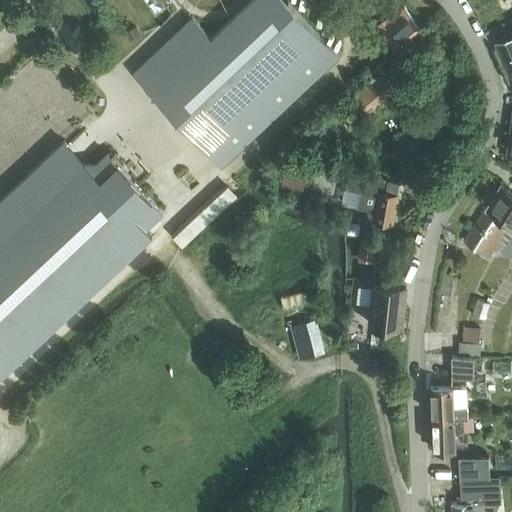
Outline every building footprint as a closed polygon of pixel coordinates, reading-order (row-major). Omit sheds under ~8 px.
[(221,167),(339,56),(286,0),(250,0),(211,37),(192,17),(133,73),(221,167)] [(423,32),(404,9),(391,20),(389,17),(383,22),(384,23),(382,25),(383,27),(381,28),(401,51),(402,51),(409,60),(412,63),(416,64),(420,65),(423,64),(427,62),(429,59),(431,55),(431,52),(430,48),(428,44),(421,35),(423,32)] [(136,26),(126,31),(130,39),(140,34),(136,26)] [(511,35),(495,42),(510,76),(511,76),(511,75),(511,35)] [(383,72),(363,89),(377,105),(397,89),(383,72)] [(331,120),(317,137),(335,152),(349,135),(331,120)] [(0,376),(8,369),(152,235),(150,233),(146,229),(163,212),(121,166),(124,163),(115,153),(111,156),(108,152),(96,163),(85,163),(64,141),(0,200),(0,376)] [(287,163),(281,187),(302,193),(309,168),(287,163)] [(386,184),(349,177),(346,189),(361,192),(358,208),(369,210),(366,221),(393,226),(399,196),(397,196),(399,184),(389,181),(386,194),(384,193),(386,184)] [(511,190),(501,183),(486,207),(511,222),(511,223),(511,190)] [(486,207),(485,208),(465,241),(489,256),(499,241),(504,244),(501,250),(511,256),(511,254),(511,233),(511,234),(506,230),(511,222),(486,207)] [(360,236),(358,260),(375,262),(377,238),(360,236)] [(446,275),(441,294),(450,297),(455,278),(446,275)] [(406,287),(376,284),(373,284),(369,323),(402,327),(406,287)] [(316,321),(297,326),(305,356),(323,351),(316,321)] [(459,341),(458,353),(478,354),(479,342),(479,328),(463,327),(462,341),(459,341)] [(452,356),(452,369),(452,376),(474,377),(474,356),(452,356)] [(430,387),(432,418),(462,416),(462,417),(467,416),(466,401),(457,401),(457,390),(452,390),(452,386),(430,387)] [(462,416),(432,418),(433,449),(455,448),(454,432),(463,431),(462,417),(462,416)] [(485,457),(461,459),(462,474),(486,473),(485,457)] [(463,502),(451,503),(451,511),(485,511),(484,496),(495,493),(494,479),(461,481),(462,497),(463,502)]
